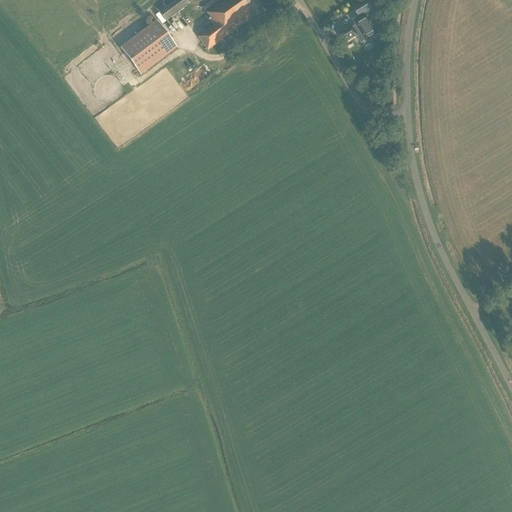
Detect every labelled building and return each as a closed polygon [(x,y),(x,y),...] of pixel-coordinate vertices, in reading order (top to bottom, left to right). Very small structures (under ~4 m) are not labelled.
[(165,23),(187,7),(181,0),(176,0),(158,13),(156,12),(152,15),(157,23),(162,19),(165,23)] [(252,19),(263,11),(254,0),(213,0),(202,9),(209,20),(208,21),(212,27),(197,39),(207,52),(252,18),(252,19)] [(352,29),(350,25),(345,29),(347,32),(339,37),(344,45),(356,38),(360,44),(364,42),(365,43),(377,36),(367,18),(366,19),(364,16),(372,12),(367,3),(354,11),(359,19),(361,22),(355,25),(356,27),(352,29)] [(175,49),(156,23),(120,49),(139,76),(175,49)] [(192,71),(188,66),(176,75),(188,90),(207,74),(203,70),(196,76),(192,71)] [(102,118),(110,127),(118,121),(111,112),(102,118)]
